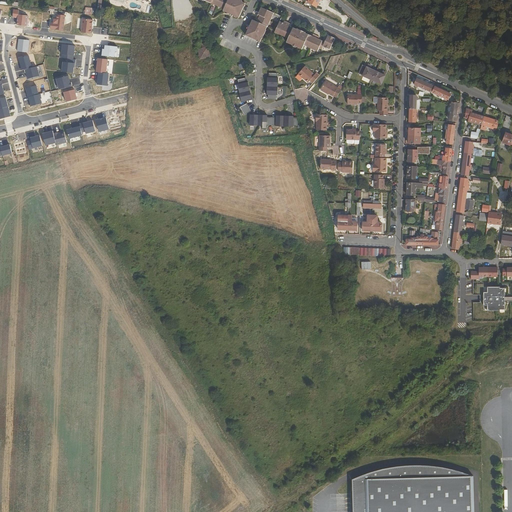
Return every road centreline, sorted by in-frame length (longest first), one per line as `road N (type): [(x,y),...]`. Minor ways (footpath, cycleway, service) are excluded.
road 1 (residential): [(303,94),(267,107),(257,99),(259,66),(247,45),(226,37),(254,0)]
road 2 (residential): [(442,250),(463,88)]
road 3 (residential): [(8,27),(82,38),(90,105)]
road 4 (primary): [(273,0),(396,55)]
road 5 (residential): [(399,120),(395,240)]
